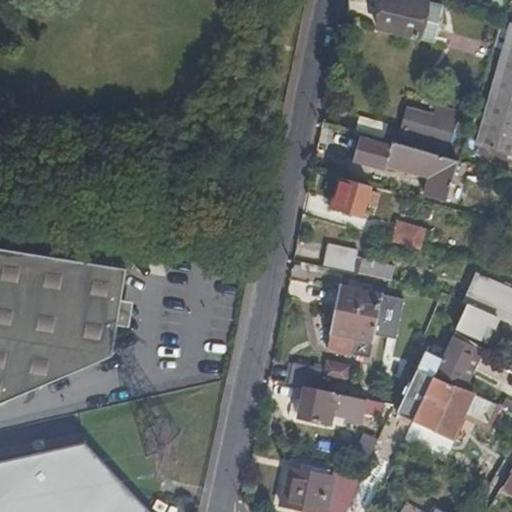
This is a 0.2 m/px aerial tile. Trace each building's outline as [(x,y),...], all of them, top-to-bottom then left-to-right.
[(383,0),(377,28),(434,44),(442,7),(415,0),(383,0)] [(503,0),(494,0),(492,11),(500,13),(503,0)] [(476,145),(511,153),(511,22),(510,22),(499,61),(476,145)] [(405,131),(448,143),(457,111),(438,106),(434,118),(410,111),(405,131)] [(388,124),(360,115),(356,129),(384,138),(388,124)] [(461,163),(462,162),(460,162),(387,141),(385,146),(361,139),(355,161),(386,170),(388,165),(432,177),(427,196),(454,204),(462,174),(466,175),(468,165),(461,163)] [(363,217),(372,186),(340,177),(331,208),(363,217)] [(422,235),(398,228),(393,244),(417,250),(422,235)] [(327,244),(322,267),(353,274),(358,251),(327,244)] [(0,403),(115,355),(120,324),(124,299),(129,268),(0,247),(0,403)] [(358,251),(353,274),(393,283),(399,260),(358,251)] [(511,288),(481,276),(467,305),(455,331),(478,341),(485,326),(493,329),(498,318),(511,323),(511,288)] [(356,338),(352,354),(371,358),(384,296),(342,286),(332,333),(356,338)] [(124,299),(120,324),(132,326),(136,301),(124,299)] [(486,344),(493,329),(485,326),(478,341),(486,344)] [(452,388),(464,392),(472,375),(461,369),(467,358),(477,364),(484,350),(454,332),(444,355),(442,360),(434,378),(452,388)] [(329,349),(352,354),(356,338),(332,333),(329,349)] [(442,360),(444,355),(428,348),(427,352),(442,360)] [(433,378),(434,378),(442,360),(427,352),(418,371),(433,378)] [(461,369),(472,375),(477,364),(467,358),(461,369)] [(293,363),(289,383),(305,386),(318,389),(322,370),(293,363)] [(326,376),(346,380),(348,368),(329,364),(326,376)] [(413,422),(414,420),(434,378),(433,378),(418,371),(398,414),(413,422)] [(414,420),(430,428),(453,438),(465,414),(489,426),(499,405),(475,393),(464,392),(452,388),(434,378),(414,420)] [(318,389),(305,386),(299,418),(331,425),(334,410),(336,411),(339,394),(318,389)] [(362,400),(360,411),(388,416),(390,406),(362,400)] [(396,420),(411,428),(413,422),(398,414),(396,420)] [(404,443),(435,461),(440,453),(423,443),(430,428),(414,420),(413,422),(411,428),(404,443)] [(0,466),(0,511),(145,511),(87,446),(0,466)] [(320,511),(328,511),(335,477),(289,467),(282,504),(320,511)] [(348,511),(351,506),(361,483),(335,477),(328,511),(348,511)]
